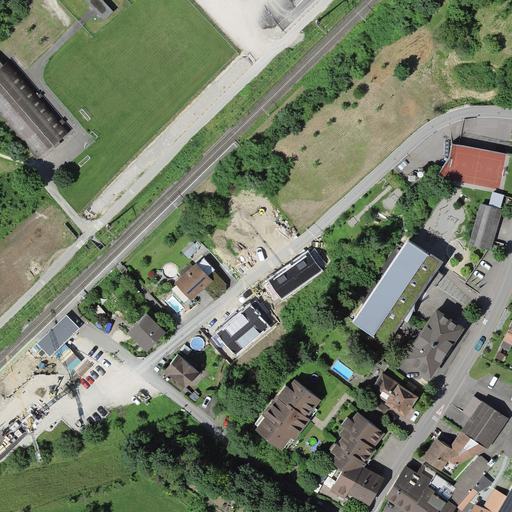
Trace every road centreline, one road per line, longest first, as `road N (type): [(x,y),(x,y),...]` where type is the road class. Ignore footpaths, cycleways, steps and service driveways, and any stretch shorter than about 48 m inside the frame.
road 1 (residential): [(140,369),(421,131),(454,115),(511,112)]
road 2 (unclassified): [(307,0),(81,224)]
road 3 (tertiary): [(511,267),(475,347),(370,511)]
road 4 (residential): [(325,511),(257,469),(140,369)]
